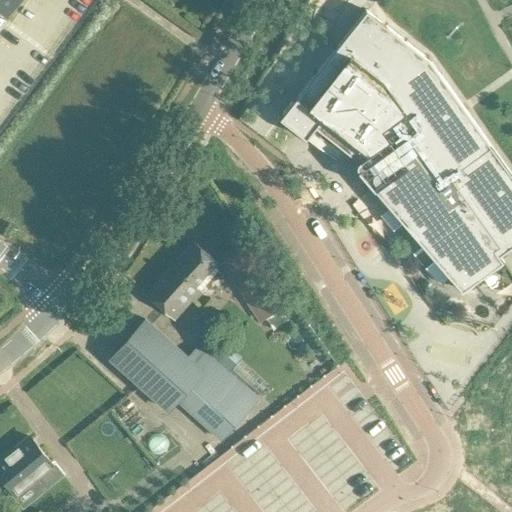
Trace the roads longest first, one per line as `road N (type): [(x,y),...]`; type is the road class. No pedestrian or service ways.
road 1 (residential): [(435,438),(259,166),(200,108)]
road 2 (tertiary): [(59,306),(138,209),(200,108)]
road 3 (tertiary): [(200,108),(262,0)]
